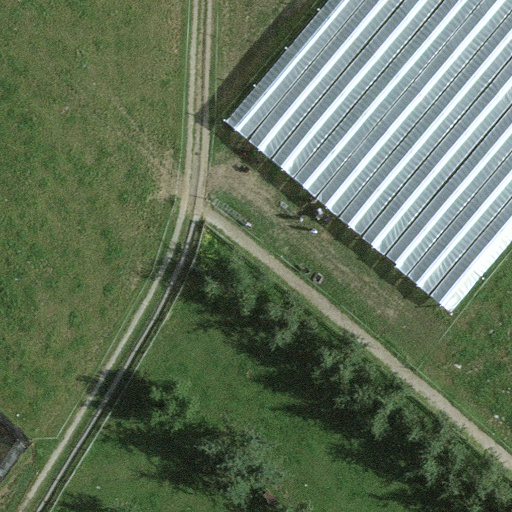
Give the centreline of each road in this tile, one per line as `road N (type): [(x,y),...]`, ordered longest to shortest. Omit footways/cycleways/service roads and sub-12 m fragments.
road 1 (track): [(204,0),(184,237),(168,279),(28,511)]
road 2 (track): [(191,194),(511,465)]
